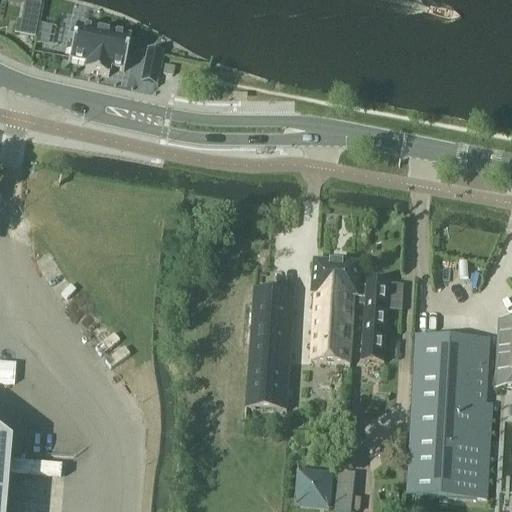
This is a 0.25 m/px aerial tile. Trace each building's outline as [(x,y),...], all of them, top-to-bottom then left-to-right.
[(19,28),(17,37),(33,41),(36,27),(23,24),(19,28)] [(129,39),(74,28),(67,63),(84,66),(82,74),(107,79),(108,71),(122,74),(129,39)] [(145,52),(139,86),(155,89),(162,55),(145,52)] [(356,301),(357,290),(359,267),(313,264),(311,298),(314,298),(310,365),(348,368),(352,310),(353,300),(356,301)] [(365,291),(357,290),(356,301),(353,300),(352,310),(356,311),(356,307),(364,307),(360,363),(382,365),(385,313),(399,314),(401,288),(388,287),(388,286),(386,285),(365,284),(365,291)] [(252,294),(244,410),(284,413),(292,297),(252,294)] [(494,391),(511,392),(511,324),(498,324),(494,391)] [(414,498),(419,498),(485,502),(490,409),(471,408),(475,342),(428,339),(416,339),(408,491),(414,498)] [(0,511),(3,511),(8,454),(8,451),(0,444),(0,511)] [(339,474),(334,511),(351,511),(355,475),(339,474)]
